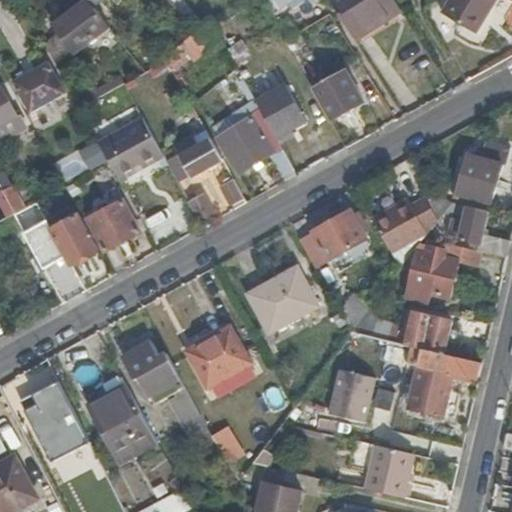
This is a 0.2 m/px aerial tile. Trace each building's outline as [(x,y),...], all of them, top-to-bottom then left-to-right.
[(75,55),(111,28),(96,9),(88,0),(86,0),(53,25),(75,55)] [(88,0),(96,9),(104,0),(88,0)] [(274,0),(280,9),(290,2),(294,8),(305,0),(318,0),(320,2),(323,0),(274,0)] [(397,0),(330,0),(356,39),(403,8),(397,0)] [(497,0),(449,0),(443,11),(478,33),(497,0)] [(290,14),(277,23),(286,39),(300,31),(290,14)] [(200,32),(168,56),(176,70),(192,58),(195,62),(223,40),(213,22),(200,32)] [(0,32),(0,46),(9,60),(30,47),(14,23),(0,32)] [(44,107),(56,100),(68,94),(51,63),(36,72),(30,76),(15,83),(33,113),(44,107)] [(311,83),(333,121),(366,102),(348,69),(320,85),(317,79),(311,83)] [(287,82),(257,99),(258,102),(269,119),(282,143),(296,135),(293,129),(309,120),(287,82)] [(0,128),(14,121),(19,132),(28,126),(23,116),(20,118),(4,90),(0,92),(0,128)] [(60,107),(56,100),(44,107),(48,114),(60,107)] [(258,102),(214,127),(230,156),(255,143),(248,132),(269,119),(258,102)] [(117,134),(144,119),(138,107),(110,122),(117,134)] [(113,163),(122,180),(165,155),(164,154),(145,119),(144,119),(117,134),(101,143),(113,163)] [(273,154),(287,180),(299,173),(282,143),(269,119),(248,132),(255,143),(230,156),(240,174),(273,154)] [(0,133),(4,140),(19,132),(14,121),(0,128),(0,133)] [(225,159),(214,139),(201,146),(196,135),(178,145),(194,176),(225,159)] [(81,150),(92,172),(107,164),(96,143),(81,150)] [(511,149),(487,144),(483,160),(470,157),(459,196),(494,205),(505,166),(508,167),(511,150),(511,149)] [(142,205),(171,189),(157,161),(128,177),(142,205)] [(233,204),(246,197),(236,179),(223,186),(233,204)] [(6,196),(17,214),(27,209),(14,187),(4,192),(6,196)] [(191,202),(202,221),(216,213),(206,194),(191,202)] [(428,199),(440,222),(448,212),(437,194),(428,199)] [(0,198),(0,223),(17,214),(6,196),(0,198)] [(375,220),(403,270),(426,240),(440,222),(428,199),(413,208),(410,200),(375,220)] [(108,251),(143,231),(125,200),(112,207),(110,203),(101,208),(103,212),(90,219),(108,251)] [(440,222),(426,240),(427,240),(439,243),(460,215),(462,206),(454,204),(448,212),(440,222)] [(462,206),(460,215),(468,217),(470,208),(462,206)] [(481,252),(508,259),(511,242),(486,236),(491,212),(470,208),(468,217),(463,240),(481,244),(480,252),(481,252)] [(302,241),(317,269),(358,246),(363,244),(369,241),(360,224),(356,218),(353,213),(302,241)] [(70,257),(74,264),(100,249),(80,215),(54,230),(49,221),(26,234),(46,269),(70,257)] [(362,216),(356,218),(360,224),(365,222),(362,216)] [(477,268),(481,252),(480,252),(439,243),(427,240),(422,255),(420,267),(418,267),(410,298),(431,303),(433,294),(452,299),(460,264),(477,268)] [(318,306),(298,269),(251,295),(271,332),(318,306)] [(343,314),(354,334),(372,310),(356,297),(343,314)] [(372,310),(354,334),(398,344),(402,326),(383,322),(372,310)] [(407,347),(447,355),(455,325),(415,314),(407,347)] [(253,364),(233,328),(190,352),(210,388),(253,364)] [(198,407),(181,376),(174,380),(153,342),(125,358),(138,381),(144,378),(152,392),(166,384),(168,389),(166,391),(180,416),(183,415),(202,450),(210,445),(191,411),(198,407)] [(456,375),(480,380),(484,364),(447,355),(425,351),(411,409),(446,418),(456,375)] [(376,380),(342,371),(331,416),(366,424),(376,380)] [(125,462),(160,443),(129,385),(93,405),(125,462)] [(394,411),(399,392),(380,388),(376,406),(394,411)] [(104,474),(84,439),(53,457),(60,471),(70,466),(81,486),(104,474)] [(366,491),(405,500),(416,456),(378,448),(366,491)] [(0,511),(18,511),(40,500),(17,458),(0,467),(0,511)] [(291,511),(297,489),(263,481),(255,511),(291,511)] [(184,487),(137,511),(180,511),(194,505),(184,487)]
